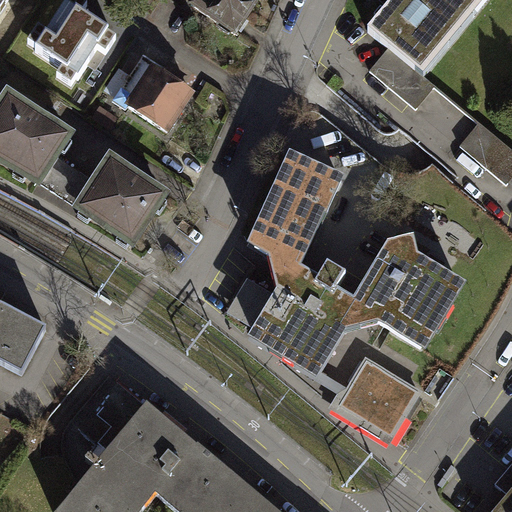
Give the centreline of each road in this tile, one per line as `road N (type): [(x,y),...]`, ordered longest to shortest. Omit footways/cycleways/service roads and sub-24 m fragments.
road 1 (residential): [(341,511),(220,407),(0,255)]
road 2 (residential): [(191,282),(312,0)]
road 3 (residential): [(383,511),(511,318)]
